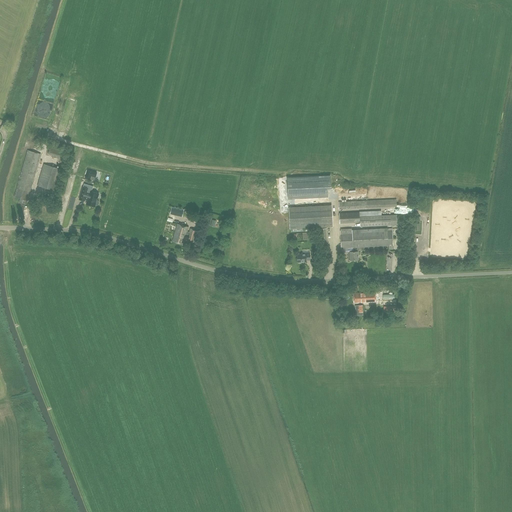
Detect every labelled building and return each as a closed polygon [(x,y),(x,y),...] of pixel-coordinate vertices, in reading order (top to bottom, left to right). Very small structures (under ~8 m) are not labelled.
[(69,110),(72,111),(75,100),(69,98),(67,106),(70,107),(69,110)] [(13,196),(20,198),(19,202),(26,204),(41,154),(27,150),(13,196)] [(62,169),(43,164),(37,185),(56,191),(62,169)] [(107,187),(98,184),(95,198),(104,200),(107,187)] [(332,205),(289,207),(290,228),(333,226),(332,205)] [(182,217),(184,209),(171,206),(170,214),(182,217)] [(360,222),(360,216),(359,212),(339,213),(340,224),(360,222)] [(397,215),(360,216),(360,222),(360,227),(397,225),(397,215)] [(177,224),(172,241),(183,244),(185,239),(193,242),(196,231),(190,229),(188,237),(186,236),(188,228),(177,224)] [(326,228),(318,228),(319,246),(327,246),(326,228)] [(386,228),(340,230),(340,231),(341,248),(353,247),(358,247),(393,246),(393,228),(386,228)] [(358,251),(358,247),(353,247),(353,251),(348,252),(349,259),(350,259),(350,260),(359,259),(358,251)] [(297,254),(297,258),(296,258),(296,261),(297,262),(306,262),(306,260),(310,260),(310,253),(302,253),(302,254),(297,254)] [(363,293),(354,293),(354,302),(363,302),(376,301),(376,300),(375,292),(363,292),(363,293)]
